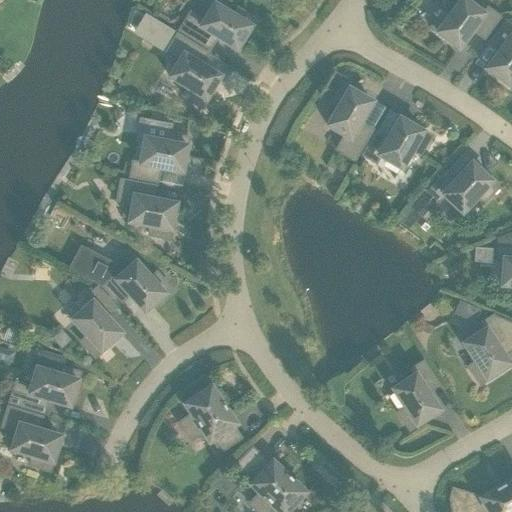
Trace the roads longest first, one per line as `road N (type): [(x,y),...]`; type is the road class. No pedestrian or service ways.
road 1 (unclassified): [(242,324),(229,220),(249,130),(341,23)]
road 2 (unclassified): [(405,495),(313,420),(242,324)]
road 3 (unclassified): [(511,141),(341,23)]
road 4 (unclassified): [(120,435),(139,397),(173,361),(242,324)]
road 5 (unclassified): [(405,495),(511,424)]
